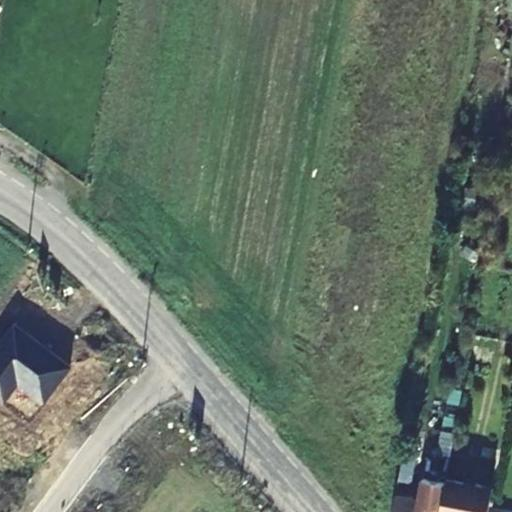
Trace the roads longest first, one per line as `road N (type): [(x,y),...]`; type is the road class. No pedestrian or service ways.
road 1 (tertiary): [(169,352),(48,222),(0,193)]
road 2 (tertiary): [(312,511),(169,352)]
road 3 (residential): [(169,352),(48,511)]
